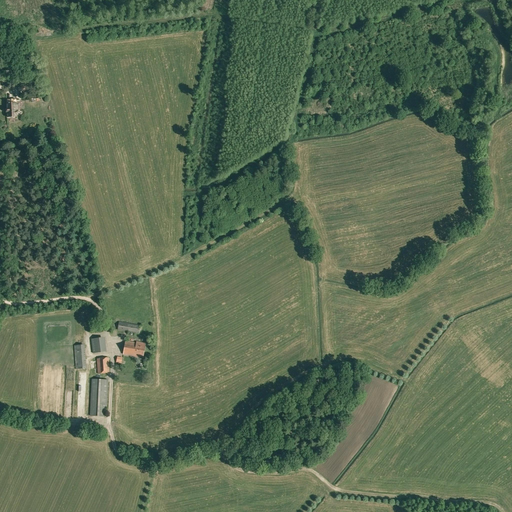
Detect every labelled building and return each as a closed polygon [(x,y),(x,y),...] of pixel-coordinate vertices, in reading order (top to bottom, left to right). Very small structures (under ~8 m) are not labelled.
[(16,99),(7,100),(7,103),(7,108),(6,109),(6,113),(7,113),(7,117),(17,117),(17,116),(18,115),(18,111),(17,111),(16,103),(16,99)] [(139,334),(140,326),(119,322),(118,330),(139,334)] [(68,325),(48,326),(49,341),(69,340),(68,325)] [(91,339),(91,340),(93,353),(106,352),(104,337),(91,339)] [(143,357),(145,343),(139,342),(139,344),(125,341),(123,354),(143,357)] [(74,344),(63,344),(63,359),(74,358),(74,344)] [(85,368),(84,353),(75,354),(76,369),(85,368)] [(108,358),(97,359),(98,374),(109,373),(108,358)] [(106,416),(108,380),(92,379),(90,416),(106,416)]
